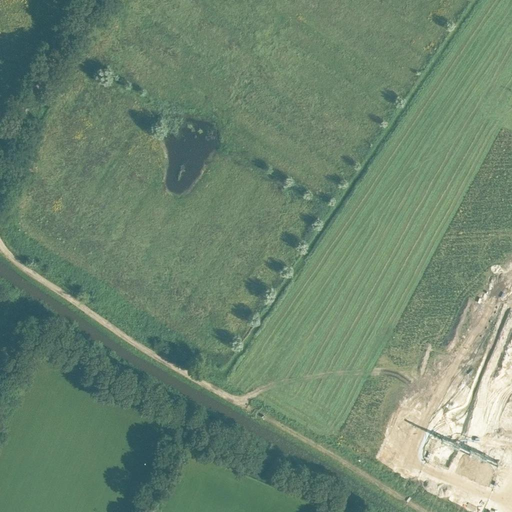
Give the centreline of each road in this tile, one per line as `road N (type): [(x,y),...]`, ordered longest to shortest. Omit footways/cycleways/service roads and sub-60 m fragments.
road 1 (track): [(423,511),(194,380)]
road 2 (track): [(194,380),(20,268),(0,245)]
road 3 (track): [(0,170),(30,94),(95,0)]
